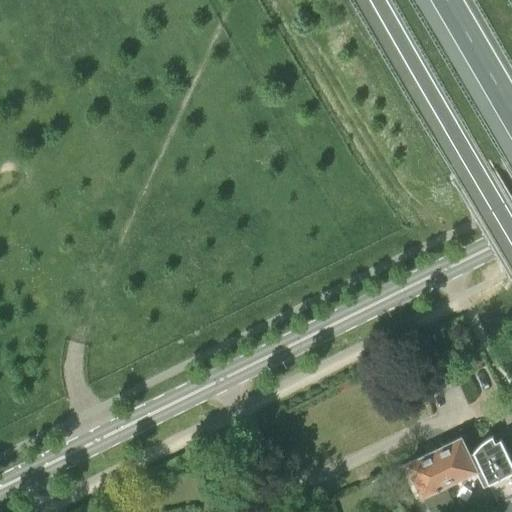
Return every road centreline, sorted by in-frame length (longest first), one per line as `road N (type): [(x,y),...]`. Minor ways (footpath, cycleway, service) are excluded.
road 1 (tertiary): [(0,488),(511,236)]
road 2 (motorway): [(378,0),(511,237)]
road 3 (track): [(447,269),(511,397)]
road 4 (motorway): [(445,0),(511,112)]
